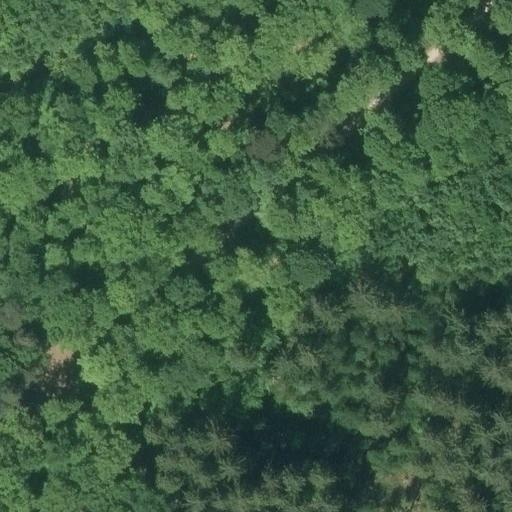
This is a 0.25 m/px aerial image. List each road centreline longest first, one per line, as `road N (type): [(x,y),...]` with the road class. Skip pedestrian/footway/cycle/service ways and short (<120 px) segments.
road 1 (track): [(73,365),(493,0)]
road 2 (track): [(185,511),(73,365)]
